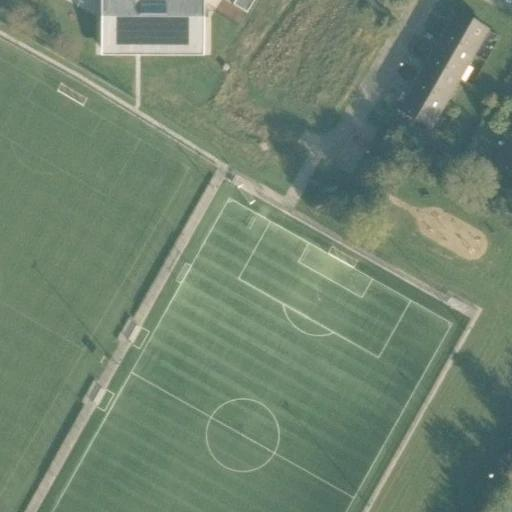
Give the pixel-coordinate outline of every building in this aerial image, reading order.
[(100,0),(100,48),(203,49),(203,0),(100,0)] [(235,0),(232,5),(246,14),(254,0),(235,0)] [(336,0),(279,94),(314,115),(384,0),(336,0)] [(441,36),(473,55),(488,30),(455,11),(441,36)] [(426,60),(459,79),(473,55),(441,36),(426,60)] [(129,74),(187,105),(197,87),(139,56),(129,74)] [(412,85),(445,104),(459,79),(426,60),(412,85)] [(431,128),(445,104),(412,85),(398,109),(431,128)] [(511,175),(511,142),(509,141),(495,165),(511,175)]
